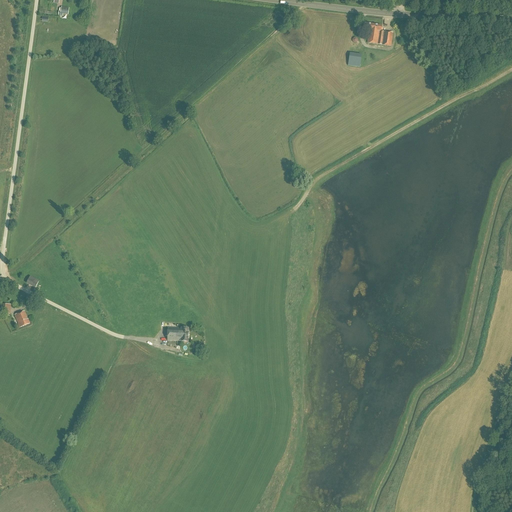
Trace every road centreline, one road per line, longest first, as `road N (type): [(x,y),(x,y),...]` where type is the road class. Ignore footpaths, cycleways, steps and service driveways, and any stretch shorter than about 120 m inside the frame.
road 1 (track): [(5,277),(305,4)]
road 2 (track): [(368,511),(415,398),(458,358),(496,203),(511,169)]
road 3 (unclassified): [(3,274),(36,0)]
road 4 (secondary): [(272,0),(511,22)]
road 5 (track): [(472,511),(511,393)]
